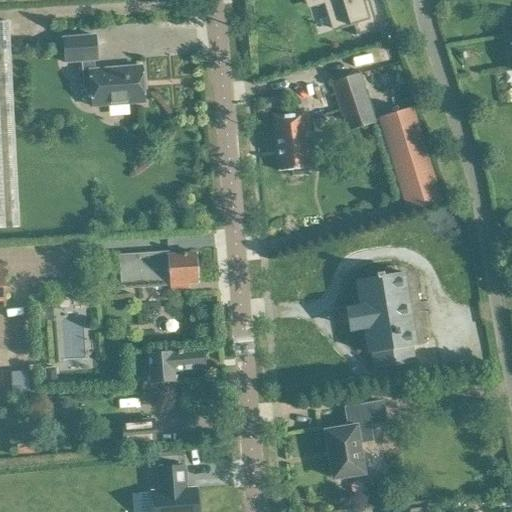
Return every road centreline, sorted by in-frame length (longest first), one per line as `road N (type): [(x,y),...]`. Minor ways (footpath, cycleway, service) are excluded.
road 1 (residential): [(213,0),(256,511)]
road 2 (residential): [(424,0),(426,29),(476,179),(511,383)]
